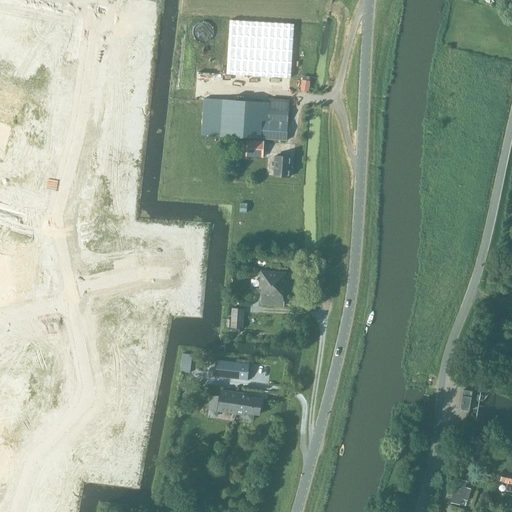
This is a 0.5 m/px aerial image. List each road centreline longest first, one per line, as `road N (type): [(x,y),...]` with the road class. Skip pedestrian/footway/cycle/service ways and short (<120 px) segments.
road 1 (unclassified): [(298,511),(351,301),(369,0)]
road 2 (unclassified): [(420,511),(445,361),(473,288),(511,127)]
road 3 (residential): [(95,0),(111,2),(63,222),(77,292)]
road 4 (residential): [(77,292),(92,382),(27,461),(11,511)]
road 5 (track): [(323,327),(334,98)]
